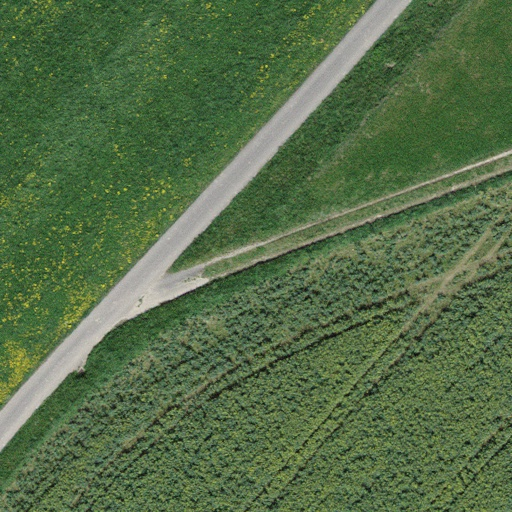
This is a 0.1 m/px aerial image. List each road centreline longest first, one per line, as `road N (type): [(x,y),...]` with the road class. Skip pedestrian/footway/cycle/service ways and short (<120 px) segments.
road 1 (unclassified): [(393,0),(0,430)]
road 2 (track): [(511,156),(120,298)]
